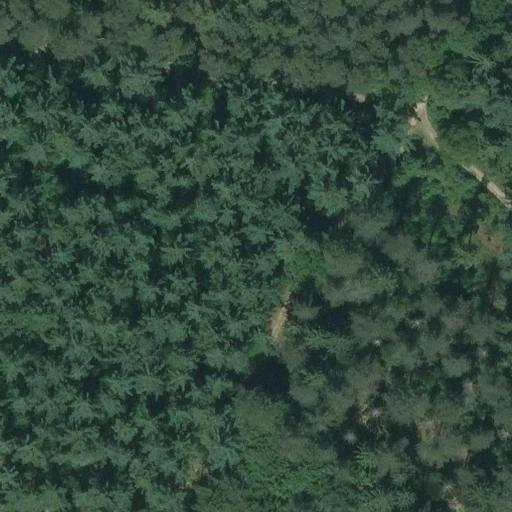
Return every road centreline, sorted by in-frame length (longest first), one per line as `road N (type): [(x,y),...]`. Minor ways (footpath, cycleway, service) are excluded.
road 1 (track): [(194,511),(278,318),(374,209),(422,116)]
road 2 (track): [(422,116),(297,89),(0,50)]
